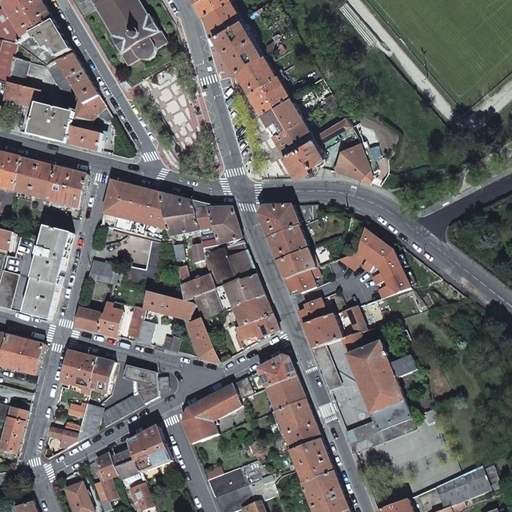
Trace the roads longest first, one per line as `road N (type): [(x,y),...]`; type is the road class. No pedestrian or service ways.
road 1 (residential): [(58,0),(161,180)]
road 2 (tertiary): [(241,192),(180,0)]
road 3 (residential): [(366,511),(295,334)]
road 4 (tertiary): [(241,192),(355,195),(416,230)]
road 5 (residential): [(106,167),(63,336)]
road 6 (residential): [(219,376),(63,336)]
road 7 (residential): [(295,334),(241,192)]
road 8 (residential): [(63,336),(32,462),(39,477)]
road 9 (residential): [(165,405),(39,477)]
road 10 (tertiary): [(416,230),(511,305)]
